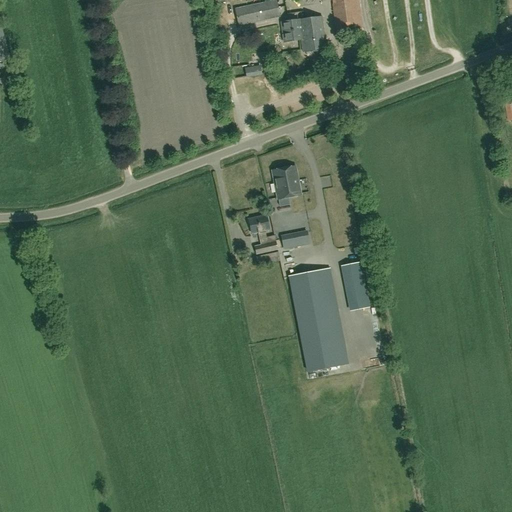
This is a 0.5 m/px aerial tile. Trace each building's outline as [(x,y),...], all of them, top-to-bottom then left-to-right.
[(238,27),(280,17),(276,0),(274,0),(235,9),(238,27)] [(336,32),(363,29),(358,0),(334,0),(335,4),(332,4),(336,32)] [(284,42),(301,40),(303,52),(327,48),(322,16),(281,22),(284,42)] [(296,165),(286,167),(273,169),(279,198),(301,193),(296,165)] [(344,198),(328,201),(335,231),(325,233),(327,242),(350,237),(348,228),(351,228),(344,198)] [(278,250),(275,238),(275,235),(266,237),(265,232),(271,230),(267,214),(247,219),(251,235),(258,233),(260,245),(254,246),(256,255),(278,250)] [(285,247),(292,246),(289,234),(282,235),(285,247)] [(259,266),(280,261),(278,252),(257,257),(259,266)] [(350,310),(369,306),(360,263),(342,267),(350,310)] [(330,269),(289,276),(289,277),(290,277),(307,371),(347,364),(330,269)] [(391,385),(385,341),(376,342),(382,387),(391,385)]
